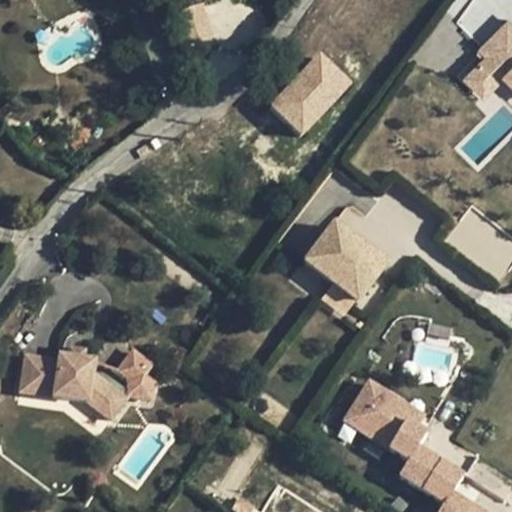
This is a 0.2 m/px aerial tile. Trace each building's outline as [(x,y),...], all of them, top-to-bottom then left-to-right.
[(511,33),(505,27),(479,53),(504,78),(511,85),(511,33)] [(504,78),(479,53),(475,57),(482,64),(465,82),(483,100),(504,78)] [(300,134),(349,84),(319,55),(270,106),(300,134)] [(331,226),(322,238),(374,278),(383,265),(331,226)] [(354,304),(374,278),(322,238),(302,264),(354,304)] [(130,354),(115,373),(124,395),(123,398),(147,401),(150,385),(139,377),(147,367),(130,354)] [(56,364),(23,359),(19,394),(85,403),(109,421),(124,402),(121,399),(124,395),(115,373),(105,387),(89,376),(91,364),(57,359),(56,364)] [(115,373),(91,364),(89,376),(105,387),(115,373)] [(440,466),(418,452),(426,438),(417,431),(380,409),(388,397),(369,385),(345,424),(409,464),(400,479),(423,493),(440,466)] [(424,420),(388,397),(380,409),(417,431),(424,420)] [(423,493),(445,507),(441,511),(472,511),(451,498),(463,480),(440,466),(423,493)]
